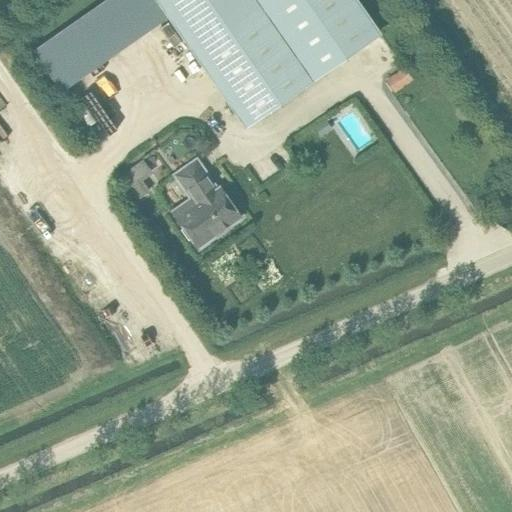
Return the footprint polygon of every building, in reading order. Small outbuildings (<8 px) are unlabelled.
[(141,0),(164,37),(174,31),(154,0),(141,0)] [(312,79),(256,0),(158,0),(246,126),(312,79)] [(379,33),(367,17),(355,0),(256,0),(312,79),(379,33)] [(393,94),(413,80),(404,67),(384,80),(393,94)] [(149,192),(170,175),(155,155),(134,172),(149,192)] [(216,191),(204,174),(205,173),(196,161),(176,175),(187,191),(191,188),(201,202),(177,218),(198,248),(240,218),(220,188),(216,191)]
